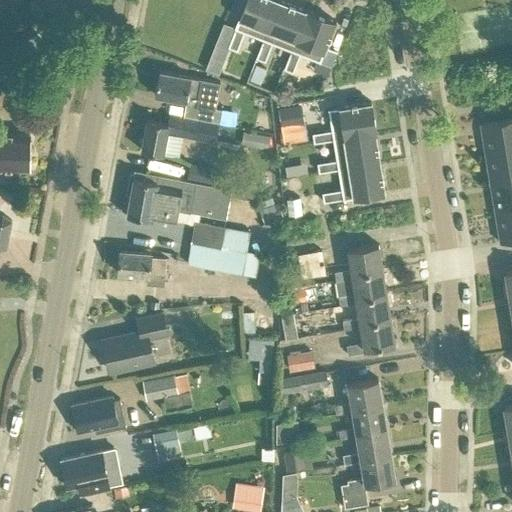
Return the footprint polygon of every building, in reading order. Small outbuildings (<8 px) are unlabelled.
[(263,38),(277,0),(244,0),(234,27),(235,27),(227,45),(236,49),(244,31),(263,38)] [(305,10),(280,0),(277,0),(263,38),(255,57),(264,60),(271,42),(290,49),(305,10)] [(290,49),(283,68),(292,71),(299,53),(319,61),(330,65),(336,51),(325,46),(335,20),(306,9),(305,10),(290,49)] [(33,52),(46,44),(38,32),(25,41),(33,52)] [(219,69),(224,57),(211,52),(207,63),(219,69)] [(0,75),(20,61),(15,54),(0,64),(0,75)] [(259,81),(264,70),(253,66),(249,77),(259,81)] [(190,76),(159,70),(154,94),(186,100),(186,99),(195,101),(192,117),(219,122),(221,108),(216,107),(220,81),(200,77),(200,78),(190,76)] [(371,100),(328,107),(331,129),(312,132),(313,141),(333,138),(374,132),(376,132),(371,100)] [(301,124),(297,105),(278,108),(282,127),(301,124)] [(147,118),(141,149),(162,153),(167,132),(194,137),(215,141),(219,123),(198,118),(170,113),(168,123),(147,118)] [(511,116),(480,122),(485,152),(511,147),(511,116)] [(0,167),(29,167),(29,133),(0,132),(0,167)] [(270,135),(252,132),(249,146),(267,149),(270,135)] [(374,132),(333,138),(336,158),(317,161),(318,171),(338,168),(379,161),(374,132)] [(511,147),(485,152),(490,182),(511,177),(511,147)] [(384,191),(379,161),(338,168),(341,188),(322,191),(323,201),(342,197),(342,198),(384,191)] [(223,168),(189,162),(186,176),(220,183),(223,168)] [(284,165),(286,175),(298,173),(296,163),(284,165)] [(135,170),(127,214),(128,214),(127,217),(139,219),(139,216),(151,218),(151,217),(175,221),(176,219),(189,222),(194,223),(195,219),(198,220),(200,212),(226,217),(232,188),(158,174),(135,170)] [(511,177),(490,182),(495,211),(511,208),(511,177)] [(287,214),(301,213),(300,197),(286,198),(287,214)] [(511,208),(495,211),(500,241),(511,239),(511,208)] [(0,249),(6,248),(11,219),(2,213),(0,213),(0,249)] [(198,220),(195,219),(194,223),(191,241),(246,251),(250,229),(198,220)] [(246,251),(191,241),(187,263),(242,273),(246,251)] [(336,279),(352,277),(351,273),(382,268),(378,243),(347,248),(350,268),(334,270),(336,279)] [(164,284),(166,257),(150,255),(151,252),(120,249),(118,272),(147,274),(147,283),(164,284)] [(321,249),(297,252),(301,277),(325,274),(321,249)] [(386,292),(382,268),(351,273),(352,277),(354,292),(338,295),(340,304),(356,301),(355,298),(386,292)] [(294,302),(306,301),(304,287),(291,289),(294,302)] [(356,301),(340,304),(344,328),(360,326),(359,322),(390,317),(386,292),(355,298),(356,301)] [(244,334),(255,333),(254,310),(242,311),(244,334)] [(140,330),(103,338),(110,369),(154,359),(149,337),(168,333),(163,311),(137,316),(140,330)] [(281,319),(284,332),(297,329),(294,316),(281,319)] [(395,342),(390,317),(359,322),(360,326),(363,341),(346,344),(348,353),(365,350),(365,347),(395,342)] [(290,369),(315,366),(312,349),(287,353),(290,369)] [(328,384),(325,370),(298,374),(277,378),(280,392),(328,384)] [(146,377),(149,394),(177,389),(174,372),(146,377)] [(336,413),(352,410),(352,408),(382,403),(378,377),(347,382),(350,401),(334,404),(336,413)] [(166,407),(191,402),(189,390),(164,395),(166,407)] [(112,393),(71,402),(77,430),(94,426),(95,431),(125,424),(119,397),(113,398),(112,393)] [(386,427),(382,403),(352,408),(352,410),(355,426),(338,429),(340,438),(356,435),(356,433),(386,427)] [(511,403),(503,405),(508,430),(511,429),(511,403)] [(179,440),(177,430),(176,427),(152,432),(156,448),(179,443),(179,440)] [(391,452),(386,427),(356,433),(356,435),(359,451),(342,454),(344,463),(360,460),(360,458),(391,452)] [(282,446),(295,444),(292,430),(280,432),(282,446)] [(78,483),(80,493),(110,486),(102,448),(61,457),(67,485),(78,483)] [(303,467),(301,455),(300,448),(281,450),(284,470),(303,467)] [(365,483),(395,478),(391,452),(360,458),(360,460),(363,474),(347,476),(348,480),(341,481),(345,504),(368,500),(365,483)] [(301,469),(285,470),(286,498),(303,497),(301,469)] [(260,511),(264,486),(241,482),(237,507),(260,511)] [(130,494),(128,486),(114,489),(116,496),(130,494)] [(304,511),(298,499),(280,507),(279,511),(304,511)] [(93,511),(92,503),(53,511),(93,511)]
